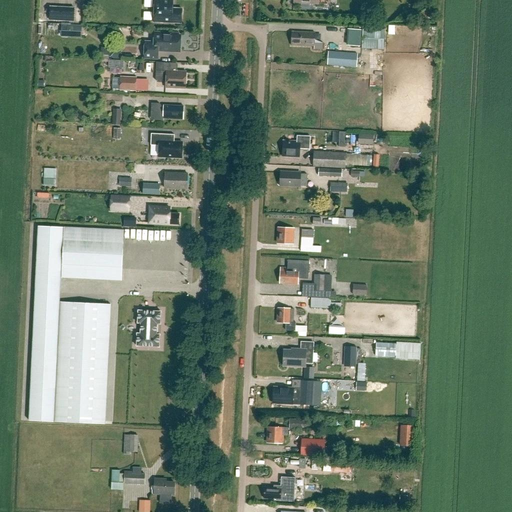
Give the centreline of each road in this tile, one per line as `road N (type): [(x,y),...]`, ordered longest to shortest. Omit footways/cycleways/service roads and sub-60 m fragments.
road 1 (residential): [(240,511),(263,30),(216,27)]
road 2 (unclassified): [(194,511),(216,27)]
